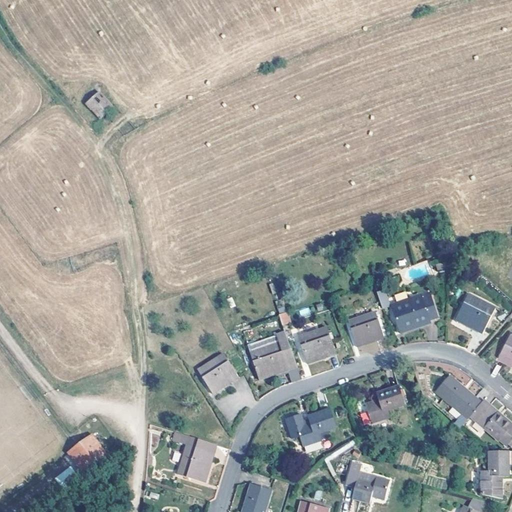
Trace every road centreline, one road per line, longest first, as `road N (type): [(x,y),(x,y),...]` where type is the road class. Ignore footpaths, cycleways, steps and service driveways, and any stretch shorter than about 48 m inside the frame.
road 1 (residential): [(221,511),(246,431),(269,404),(300,388),(423,353),(452,354),(511,394)]
road 2 (track): [(134,427),(143,376),(135,291),(99,148)]
road 3 (unclassified): [(134,511),(134,427),(112,412),(58,400),(0,330)]
